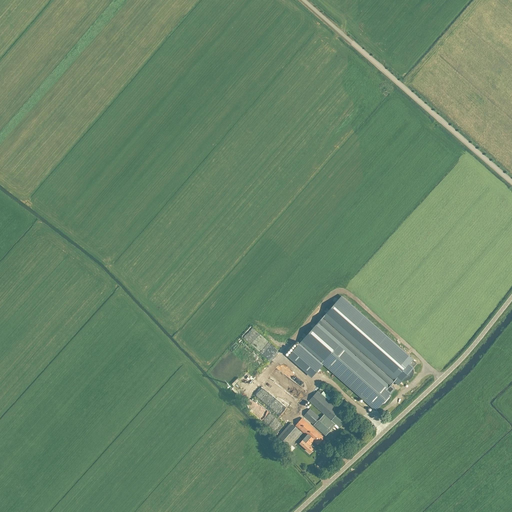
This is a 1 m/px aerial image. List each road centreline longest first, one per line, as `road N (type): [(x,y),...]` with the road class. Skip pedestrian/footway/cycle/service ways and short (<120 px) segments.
road 1 (unclassified): [(295,511),(461,358),(511,295)]
road 2 (unclassified): [(511,182),(301,0)]
